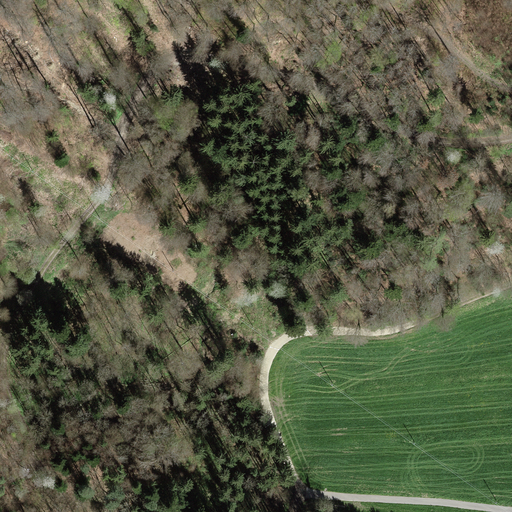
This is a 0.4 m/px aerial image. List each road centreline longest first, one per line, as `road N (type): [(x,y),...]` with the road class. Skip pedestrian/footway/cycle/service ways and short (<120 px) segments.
road 1 (track): [(511,137),(441,142),(403,131),(306,79),(205,57),(164,63),(131,110),(103,193),(21,306),(7,385),(35,461),(23,474),(0,479)]
road 2 (track): [(511,283),(419,326),(318,330),(277,346),(265,367),(263,400),(302,489)]
road 3 (track): [(302,489),(511,510)]
